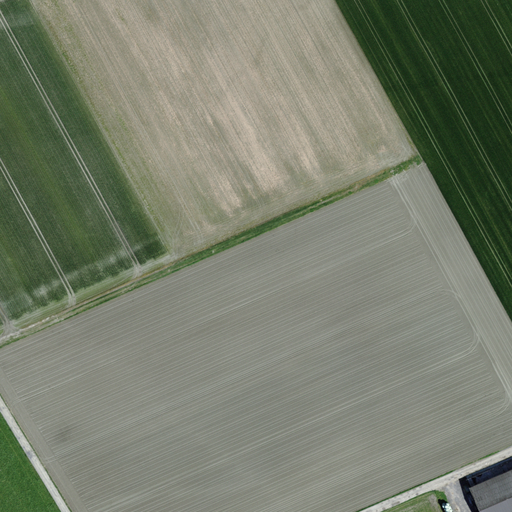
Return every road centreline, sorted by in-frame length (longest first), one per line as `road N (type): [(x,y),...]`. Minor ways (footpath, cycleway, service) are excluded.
road 1 (track): [(511,451),(371,511)]
road 2 (track): [(0,398),(69,511)]
